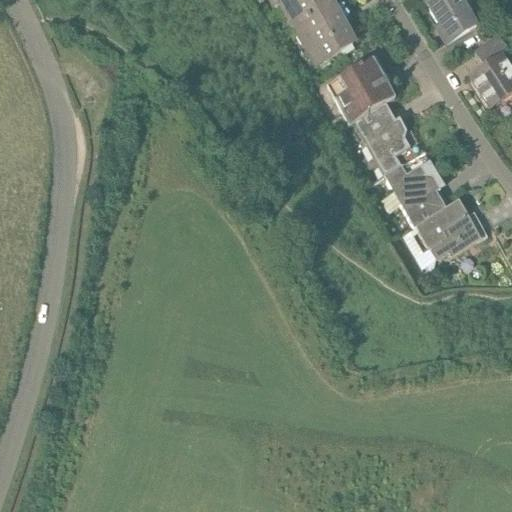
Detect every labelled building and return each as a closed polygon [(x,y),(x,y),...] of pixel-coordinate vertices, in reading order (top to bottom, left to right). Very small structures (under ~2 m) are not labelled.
[(278,0),(294,27),(333,5),(329,0),(278,0)] [(430,0),(424,4),(437,26),(448,44),(476,28),(459,0),(430,0)] [(294,27),(318,68),(352,47),(344,35),(348,32),(333,5),(294,27)] [(489,111),(511,94),(511,80),(499,61),(499,62),(496,58),(504,52),(497,40),(473,56),(481,68),(485,65),(487,69),(469,81),(489,111)] [(354,126),(385,108),(393,104),(372,64),(326,89),(341,116),(330,122),(337,135),(354,126)] [(385,108),(354,126),(367,149),(373,160),(374,161),(368,164),(373,172),(378,169),(384,179),(400,169),(395,160),(409,152),(404,142),(405,136),(399,124),(398,122),(391,111),(387,113),(385,108)] [(400,169),(384,179),(393,196),(394,196),(400,208),(401,209),(413,231),(417,229),(434,219),(444,213),(449,210),(439,194),(431,181),(425,180),(419,170),(405,178),(400,169)] [(475,241),(477,245),(486,240),(473,217),(466,221),(457,206),(444,213),(434,219),(417,229),(436,263),(475,241)] [(481,278),(480,273),(476,271),(472,274),(472,279),(477,281),(481,278)]
